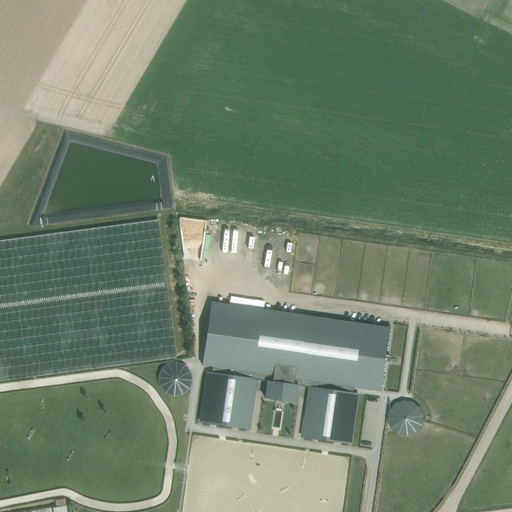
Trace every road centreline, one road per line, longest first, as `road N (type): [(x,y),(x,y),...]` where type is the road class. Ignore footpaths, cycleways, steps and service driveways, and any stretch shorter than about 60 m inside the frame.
road 1 (residential): [(0,234),(160,214)]
road 2 (track): [(448,511),(511,389)]
